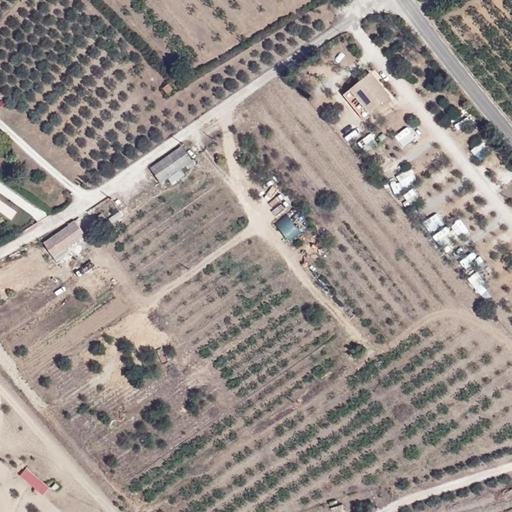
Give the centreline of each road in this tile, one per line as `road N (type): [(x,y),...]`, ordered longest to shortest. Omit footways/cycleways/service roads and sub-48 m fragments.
road 1 (residential): [(353,17),(89,197)]
road 2 (tertiary): [(407,0),(511,132)]
